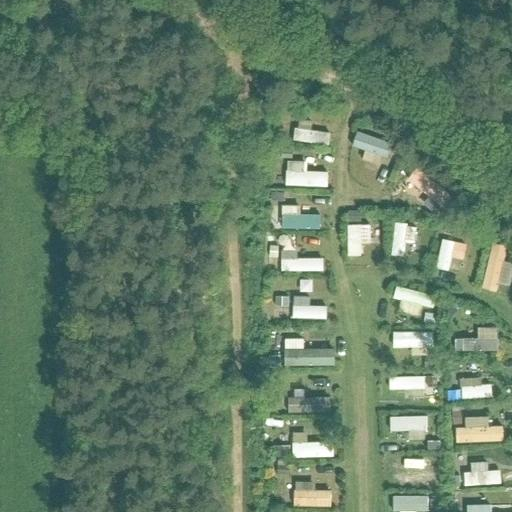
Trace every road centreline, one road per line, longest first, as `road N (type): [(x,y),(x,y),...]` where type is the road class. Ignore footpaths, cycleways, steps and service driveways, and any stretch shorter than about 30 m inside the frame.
road 1 (track): [(241,511),(234,41)]
road 2 (track): [(363,511),(358,347),(334,226),(346,126)]
road 3 (track): [(234,41),(382,102),(511,191)]
